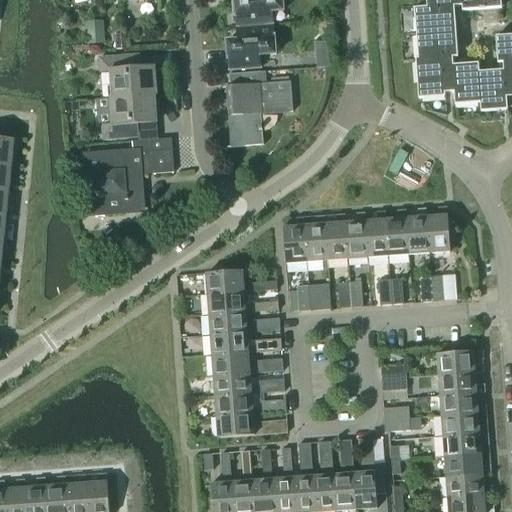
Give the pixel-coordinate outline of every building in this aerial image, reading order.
[(233,0),(235,28),(273,26),(272,12),(283,12),(281,0),(233,0)] [(426,0),(427,8),(453,7),(461,7),(460,0),(426,0)] [(460,0),(461,7),(462,11),(501,9),(500,0),(460,0)] [(414,9),(416,35),(455,32),(453,7),(427,8),(414,9)] [(275,55),(273,26),(235,28),(236,41),(226,42),(229,71),(260,69),(259,57),(275,55)] [(416,35),(418,61),(452,59),(457,58),(455,32),(416,35)] [(105,35),(89,36),(90,46),(106,45),(105,35)] [(501,64),(502,72),(504,72),(507,108),(511,107),(511,36),(495,37),(497,63),(498,64),(501,64)] [(328,45),(318,46),(318,52),(323,56),(329,55),(328,45)] [(131,57),(99,59),(100,73),(110,72),(112,98),(110,98),(110,99),(156,96),(154,68),(132,69),(131,57)] [(444,94),(453,93),(451,66),(452,66),(452,59),(418,61),(415,61),(418,99),(444,98),(444,94)] [(451,66),(453,93),(454,106),(480,104),(478,73),(479,73),(478,64),(452,66),(451,66)] [(478,73),(480,104),(481,113),(507,111),(507,108),(504,72),(502,72),(479,73),(478,73)] [(230,87),(227,88),(232,148),(264,146),(261,115),(292,112),(290,83),(266,85),(265,73),(229,76),(230,87)] [(110,99),(96,100),(98,127),(102,127),(103,141),(138,138),(137,125),(156,124),(154,97),(156,96),(110,99)] [(0,164),(12,166),(14,141),(0,139),(0,164)] [(133,153),(85,157),(90,215),(141,211),(138,176),(174,174),(172,150),(171,140),(132,143),(133,153)] [(0,189),(9,190),(12,166),(0,164),(0,189)] [(0,214),(6,215),(9,190),(0,189),(0,214)] [(426,218),(429,255),(450,254),(446,208),(437,209),(438,217),(426,218)] [(406,220),(408,257),(429,255),(426,218),(425,210),(417,210),(417,219),(406,220)] [(384,222),(387,258),(408,257),(406,220),(405,211),(397,212),(397,221),(385,222),(384,222)] [(365,223),(367,260),(387,258),(384,222),(385,222),(384,213),(376,213),(377,222),(365,223)] [(345,224),(347,261),(367,260),(365,223),(364,214),(356,215),(357,223),(345,224)] [(324,226),(326,263),(347,261),(345,224),(344,216),(335,216),(336,225),(325,226),(324,226)] [(304,227),(306,264),(326,263),(324,226),(325,226),(324,217),(315,218),(316,227),(304,227)] [(282,229),(285,266),(306,264),(304,227),(303,219),(295,220),(296,228),(282,229)] [(207,297),(243,294),(277,292),(276,283),(251,285),(251,286),(243,287),(242,273),(206,275),(207,297)] [(430,278),(432,303),(444,302),(442,277),(430,278)] [(419,279),(420,304),(432,303),(430,278),(419,279)] [(388,281),(390,306),(403,305),(402,280),(388,281)] [(378,282),(380,307),(390,306),(388,281),(378,282)] [(348,285),(350,310),(363,309),(361,283),(348,285)] [(337,286),(340,311),(350,310),(348,285),(337,286)] [(308,288),(309,312),(331,311),(329,286),(308,288)] [(296,289),(298,313),(309,312),(308,288),(296,289)] [(207,297),(209,317),(245,314),(278,312),(277,304),(252,305),(252,307),(244,308),(243,294),(207,297)] [(209,317),(210,337),(246,334),(280,332),(279,320),(253,322),(253,327),(246,327),(245,314),(209,317)] [(212,358),(248,355),(281,353),(280,341),(255,342),(255,347),(247,348),(246,334),(210,337),(212,358)] [(438,377),(475,375),(483,374),(482,365),(474,366),(473,353),(436,356),(438,377)] [(212,358),(213,378),(249,375),(283,373),(282,361),(256,363),(257,367),(249,368),(248,355),(212,358)] [(380,370),(381,381),(406,380),(405,368),(380,370)] [(215,398),(251,396),(284,393),(283,381),(257,383),(258,388),(250,388),(249,375),(213,378),(215,398)] [(440,398),(476,395),(485,394),(484,386),(475,387),(475,375),(438,377),(440,398)] [(381,381),(382,393),(407,391),(406,380),(381,381)] [(441,418),(477,415),(486,415),(485,406),(477,407),(476,395),(440,398),(441,418)] [(215,398),(216,419),(252,416),(286,414),(285,402),(259,404),(260,408),(252,409),(251,396),(215,398)] [(383,410),(384,422),(409,420),(408,408),(383,410)] [(441,418),(443,438),(480,435),(480,436),(488,435),(487,427),(478,428),(477,415),(441,418)] [(216,419),(218,440),(287,435),(286,422),(261,424),(262,429),(253,429),(252,416),(216,419)] [(384,422),(385,432),(385,434),(410,432),(409,420),(384,422)] [(443,438),(444,458),(481,455),(481,456),(490,455),(489,447),(481,447),(480,436),(480,435),(443,438)] [(354,476),(356,511),(377,511),(372,441),(359,442),(361,468),(366,467),(367,475),(354,476)] [(333,477),(335,511),(356,511),(354,476),(351,442),(340,443),(341,469),(346,469),(346,476),(333,477)] [(313,478),(315,511),(335,511),(333,477),(331,444),(319,445),(321,471),(325,470),(326,478),(313,478)] [(292,480),(294,511),(315,511),(313,478),(311,445),(298,446),(300,472),(305,471),(305,479),(292,480)] [(390,449),(391,462),(399,461),(398,448),(390,449)] [(272,482),(274,511),(294,511),(292,480),(290,450),(282,451),(283,473),(285,473),(285,481),(272,482)] [(251,483),(253,511),(274,511),(272,482),(270,452),(262,452),(263,474),(264,474),(265,482),(252,483),(251,483)] [(231,484),(232,511),(253,511),(251,483),(252,483),(250,453),(241,454),(242,476),(244,475),(244,483),(231,484)] [(210,486),(211,511),(232,511),(231,484),(229,455),(221,455),(223,485),(210,486)] [(446,479),(483,477),(491,476),(490,468),(482,468),(481,456),(481,455),(444,458),(446,479)] [(213,471),(212,456),(203,456),(204,472),(213,471)] [(391,462),(392,477),(401,476),(399,461),(391,462)] [(86,485),(87,511),(108,511),(106,475),(97,476),(98,485),(86,485)] [(65,487),(67,511),(87,511),(86,485),(85,477),(77,477),(77,486),(65,487)] [(446,479),(447,499),(484,497),(492,496),(492,488),(483,488),(483,477),(446,479)] [(45,488),(46,511),(67,511),(65,487),(65,478),(56,479),(57,488),(45,488)] [(25,490),(26,511),(46,511),(45,488),(45,480),(36,480),(37,489),(25,490)] [(5,491),(6,511),(26,511),(25,490),(24,481),(16,482),(17,491),(5,491)] [(393,489),(394,503),(402,503),(401,489),(393,489)] [(447,499),(448,511),(493,511),(493,508),(485,509),(484,497),(447,499)] [(394,503),(395,511),(403,511),(402,503),(394,503)]
